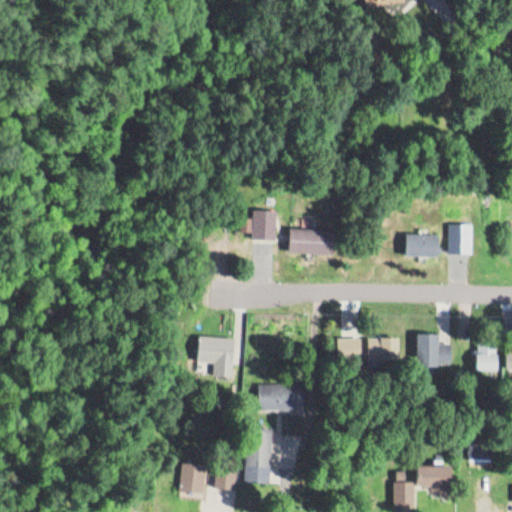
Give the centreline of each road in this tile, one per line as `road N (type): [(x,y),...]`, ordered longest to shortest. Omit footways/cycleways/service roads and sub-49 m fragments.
road 1 (residential): [(511,288),(211,288)]
road 2 (residential): [(511,41),(308,26)]
